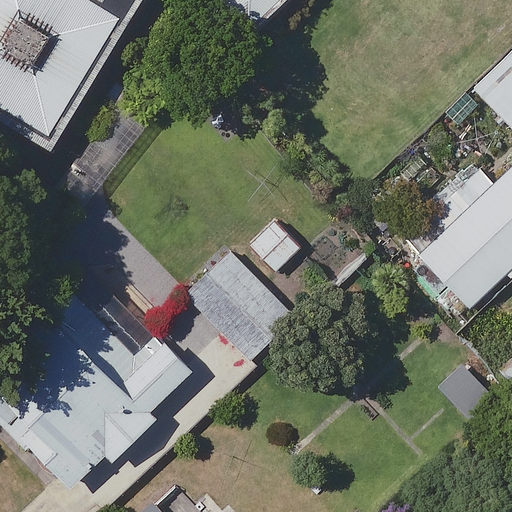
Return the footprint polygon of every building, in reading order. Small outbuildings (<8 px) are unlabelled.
[(0,0),(0,105),(64,144),(140,17),(110,0),(0,0)] [(230,0),(260,31),(291,0),(230,0)] [(511,62),(484,88),(511,119),(511,62)] [(511,275),(511,170),(501,182),(478,160),(405,237),(480,309),(511,275)] [(306,243),(278,218),(255,244),(282,269),(306,243)] [(299,313),(236,253),(196,295),(259,356),(299,313)] [(158,351),(95,291),(0,390),(0,414),(77,487),(111,451),(120,459),(162,416),(156,411),(196,368),(167,341),(158,351)] [(505,395),(472,357),(443,382),(477,420),(505,395)] [(171,511),(160,500),(146,511),(171,511)]
